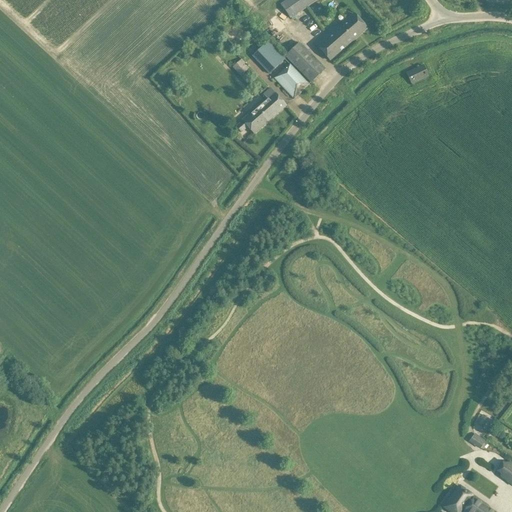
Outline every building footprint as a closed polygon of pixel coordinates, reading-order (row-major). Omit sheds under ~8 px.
[(287,0),(280,5),(290,19),(317,0),(287,0)] [(316,45),(330,61),(352,41),(352,42),(367,29),(354,14),(340,26),(339,25),(316,45)] [(259,34),(246,46),(252,53),(265,41),(259,34)] [(266,69),(271,74),(286,59),(269,41),(261,48),(274,62),(266,69)] [(285,57),(311,83),(325,69),(299,43),(285,57)] [(243,74),(249,69),(242,61),(236,66),(243,74)] [(274,81),(294,100),(308,85),(289,66),(274,81)] [(406,74),(411,85),(428,77),(423,66),(406,74)] [(270,88),(263,94),(267,99),(242,121),(243,122),(237,127),(241,133),(247,127),(254,134),(286,106),(279,99),(274,93),(270,88)] [(298,164),(304,168),(311,160),(305,156),(298,164)] [(502,477),(511,483),(511,463),(502,477)] [(491,511),(485,507),(485,506),(474,498),(473,499),(471,497),(472,497),(459,487),(449,501),(462,510),(464,511),(491,511)]
